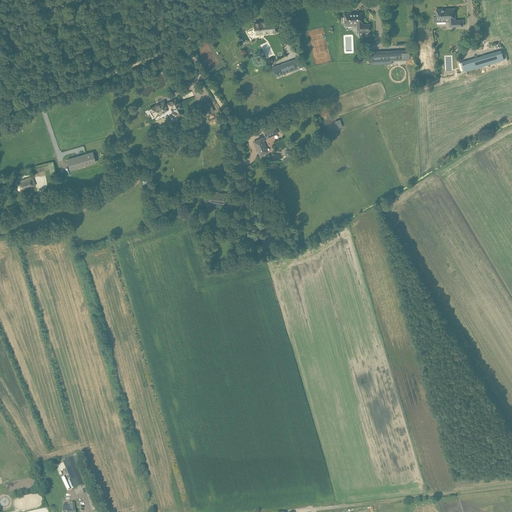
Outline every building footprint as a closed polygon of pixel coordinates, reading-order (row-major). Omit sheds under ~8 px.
[(435,15),(434,16),(435,20),(435,21),(446,21),(446,18),(449,18),(450,26),(463,26),(463,25),(462,20),(454,20),(454,18),(455,18),(454,9),(449,9),(449,10),(445,10),(445,9),(436,9),(437,15),(435,15)] [(342,17),(341,18),(341,21),(342,22),(344,22),(344,23),(352,23),(355,24),(357,24),(357,30),(358,30),(359,36),(369,35),(369,30),(370,30),(370,29),(370,24),(362,24),(362,22),(362,13),(357,13),(357,14),(353,14),(353,13),(344,13),(344,17),(342,17)] [(266,24),(266,21),(254,23),(255,34),(275,32),(274,23),(266,24)] [(409,60),(409,49),(368,51),(368,53),(366,54),(366,57),(368,57),(368,62),(371,62),(371,64),(392,63),(392,61),(409,60)] [(501,50),(462,61),(465,72),(504,60),(501,50)] [(299,68),(296,58),(272,67),(276,77),(299,68)] [(178,104),(175,99),(167,103),(168,104),(166,106),(163,101),(158,103),(159,104),(149,109),(153,116),(159,113),(160,114),(165,111),(165,110),(170,108),(174,117),(182,113),(180,108),(181,107),(180,103),(178,104)] [(202,104),(207,115),(214,111),(209,101),(202,104)] [(277,133),(275,127),(264,132),(266,136),(262,138),(261,138),(254,141),(256,147),(256,146),(258,150),(257,150),(260,155),(266,153),(264,148),(266,147),(263,141),(268,139),(267,137),(277,133)] [(96,162),(93,152),(67,159),(70,169),(96,162)] [(54,168),(52,162),(36,166),(38,172),(49,169),(51,176),(56,175),(54,168)] [(35,185),(32,176),(23,179),(19,181),(22,190),(35,185)] [(236,202),(236,196),(221,194),(222,193),(208,192),(207,200),(211,200),(210,203),(226,205),(225,212),(231,213),(232,203),(235,203),(236,202)] [(83,486),(72,458),(63,461),(74,489),(83,486)]
